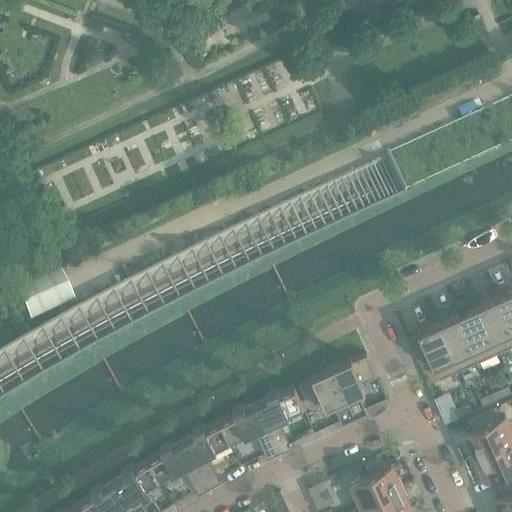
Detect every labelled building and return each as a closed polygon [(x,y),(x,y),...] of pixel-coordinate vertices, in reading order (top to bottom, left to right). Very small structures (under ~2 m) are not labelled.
[(81,260),(18,289),(32,314),(92,285),(81,260)] [(511,287),(497,294),(511,326),(511,287)] [(477,303),(499,351),(511,345),(511,326),(497,294),(477,303)] [(477,303),(457,312),(479,360),(499,351),(477,303)] [(437,321),(459,369),(479,360),(457,312),(437,321)] [(459,369),(437,321),(418,330),(439,378),(459,369)] [(331,365),(355,418),(367,412),(358,391),(365,387),(362,381),(376,375),(367,353),(353,359),(351,356),(331,365)] [(355,418),(331,365),(311,374),(313,377),(299,384),(309,405),(322,399),(325,405),(333,402),(342,423),(355,418)] [(494,392),(497,399),(511,392),(508,385),(494,392)] [(257,402),(279,453),(292,447),(278,419),(304,407),(295,386),(279,392),(277,389),(266,394),(268,397),(257,402)] [(497,399),(494,392),(480,398),(483,405),(497,399)] [(234,413),(223,418),(233,440),(254,430),(267,458),(279,453),(257,402),(245,408),(244,404),(232,409),(234,413)] [(455,409),(458,416),(472,410),(469,403),(455,409)] [(469,444),(473,454),(511,436),(511,431),(505,416),(500,418),(495,406),(469,418),(474,429),(467,432),(471,443),(469,444)] [(194,433),(183,439),(210,487),(222,481),(207,453),(230,441),(233,440),(223,418),(220,420),(205,427),(203,424),(193,429),(194,433)] [(494,475),(498,483),(511,476),(511,436),(473,454),(485,479),(494,475)] [(148,459),(160,479),(183,466),(198,494),(210,487),(183,439),(173,445),(171,441),(160,447),(162,451),(148,459)] [(124,473),(113,480),(133,511),(149,511),(137,493),(160,479),(148,459),(134,467),(132,464),(121,470),(124,473)] [(353,482),(361,502),(402,484),(397,474),(396,475),(391,465),(384,468),(385,469),(369,476),(369,475),(353,482)] [(499,510),(499,511),(511,511),(511,476),(498,483),(503,495),(496,498),(501,509),(499,510)] [(79,502),(85,511),(106,511),(115,507),(117,511),(133,511),(113,480),(103,486),(101,483),(90,490),(92,493),(79,502)] [(361,502),(365,511),(392,511),(411,504),(402,484),(361,502)] [(85,511),(79,502),(66,511),(63,508),(57,511),(85,511)]
